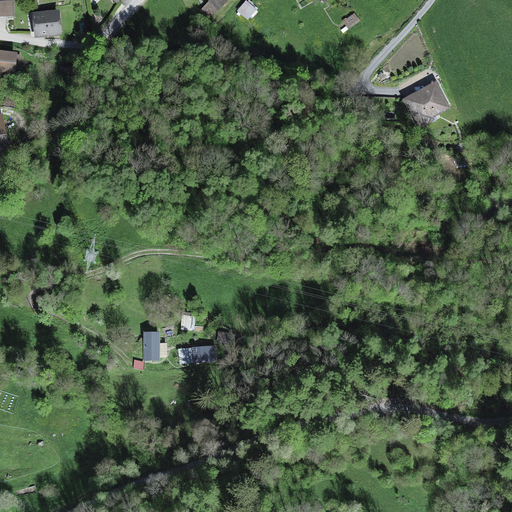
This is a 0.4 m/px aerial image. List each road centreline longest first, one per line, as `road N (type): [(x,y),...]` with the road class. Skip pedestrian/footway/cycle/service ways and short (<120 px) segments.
road 1 (track): [(132,365),(33,295),(127,252),(439,271),(511,262)]
road 2 (track): [(104,511),(349,420),(511,420)]
